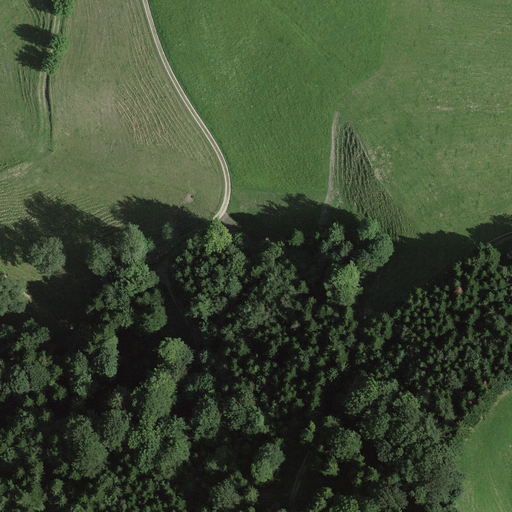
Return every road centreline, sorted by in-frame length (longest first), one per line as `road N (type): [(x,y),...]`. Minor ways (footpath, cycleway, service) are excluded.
road 1 (track): [(71,511),(93,482),(185,401),(197,346),(174,301),(171,267),(217,218),(228,193),(222,160),(166,65),(145,0)]
road 2 (track): [(288,511),(305,456),(370,321),(511,233)]
road 3 (track): [(0,177),(35,158),(45,139),(42,86),(58,0)]
